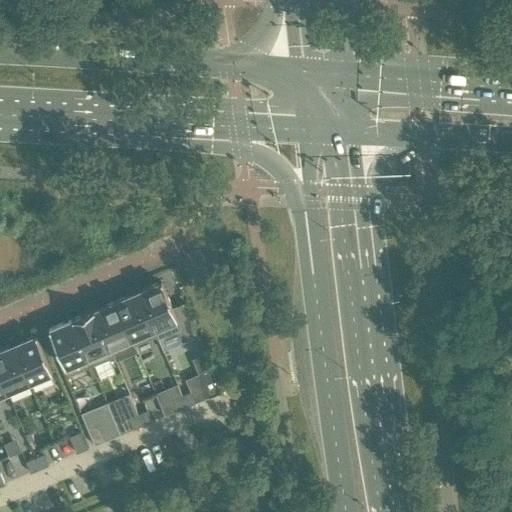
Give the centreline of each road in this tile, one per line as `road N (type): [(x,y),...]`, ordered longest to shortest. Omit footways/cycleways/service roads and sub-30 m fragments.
road 1 (secondary): [(300,127),(345,511)]
road 2 (secondary): [(403,511),(350,131)]
road 3 (primary): [(0,114),(300,127)]
road 4 (primary): [(295,72),(0,51)]
road 5 (primary): [(511,88),(344,75)]
road 6 (primary): [(350,131),(511,139)]
